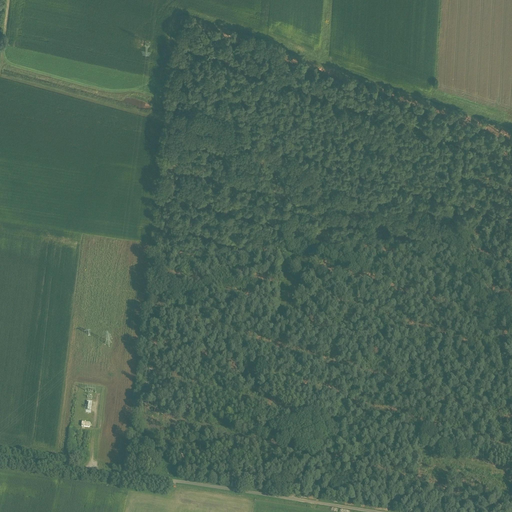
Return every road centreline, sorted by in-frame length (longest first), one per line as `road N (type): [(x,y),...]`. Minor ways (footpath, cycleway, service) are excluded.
road 1 (unclassified): [(0,451),(377,511)]
road 2 (track): [(383,343),(289,498)]
